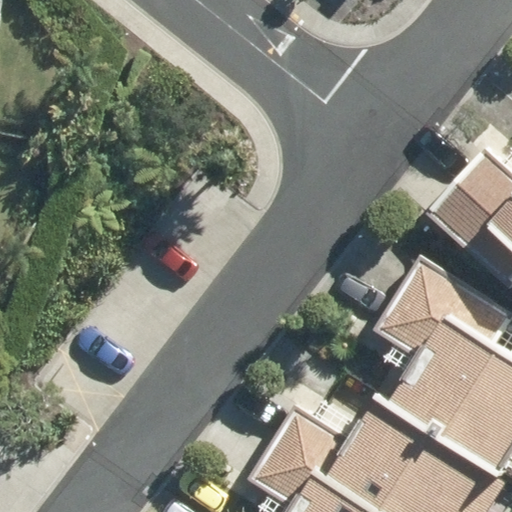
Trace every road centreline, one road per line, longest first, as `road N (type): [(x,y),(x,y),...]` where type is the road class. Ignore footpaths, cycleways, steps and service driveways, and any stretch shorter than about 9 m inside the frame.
road 1 (residential): [(89,511),(385,142)]
road 2 (residential): [(200,0),(385,142)]
road 3 (residential): [(385,142),(490,0)]
